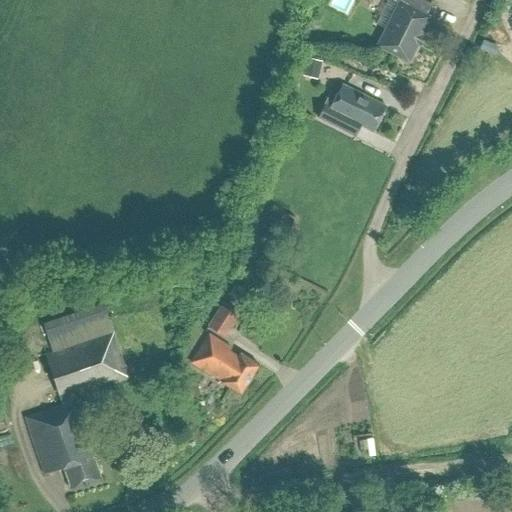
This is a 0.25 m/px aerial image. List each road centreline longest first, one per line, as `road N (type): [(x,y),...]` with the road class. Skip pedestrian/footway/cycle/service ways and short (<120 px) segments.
road 1 (track): [(213,495),(511,462)]
road 2 (tertiary): [(159,511),(223,461),(376,306)]
road 3 (track): [(371,234),(481,0)]
road 4 (tertiary): [(376,306),(511,180)]
